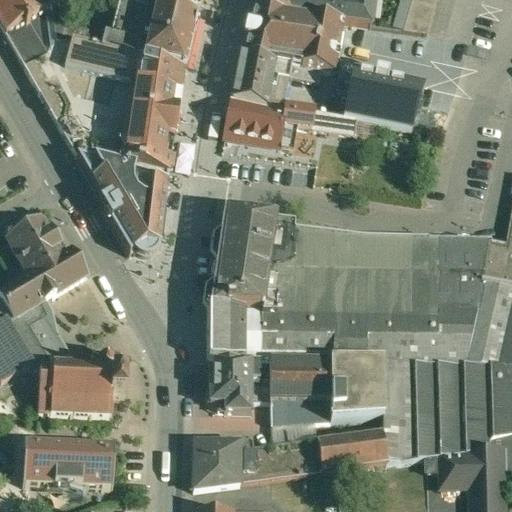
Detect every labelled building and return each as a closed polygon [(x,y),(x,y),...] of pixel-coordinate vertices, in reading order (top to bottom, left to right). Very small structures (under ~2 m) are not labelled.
[(12,0),(0,6),(0,33),(4,40),(69,5),(70,0),(12,0)] [(119,0),(147,9),(155,11),(196,22),(201,5),(199,4),(200,0),(119,0)] [(253,0),(250,15),(340,27),(370,31),(374,2),(359,0),(351,0),(351,7),(296,0),(295,0),(253,0)] [(402,34),(411,0),(399,0),(391,31),(402,34)] [(411,0),(402,34),(402,35),(426,38),(437,0),(411,0)] [(146,11),(119,4),(110,38),(140,46),(147,47),(155,11),(147,9),(146,11)] [(100,56),(60,46),(69,5),(4,40),(76,162),(122,174),(124,172),(166,184),(182,78),(141,68),(141,69),(140,69),(135,65),(100,56)] [(196,22),(155,11),(147,47),(143,63),(184,73),(196,22)] [(250,15),(250,16),(253,17),(252,23),(254,24),(252,31),(251,31),(251,34),(253,34),(251,43),(247,42),(242,60),(240,59),(240,61),(289,71),(290,71),(299,73),(330,79),(340,27),(250,15)] [(140,46),(110,38),(109,44),(138,52),(140,46)] [(109,44),(103,43),(100,56),(135,65),(138,52),(109,44)] [(240,61),(239,61),(231,105),(266,113),(283,114),(288,84),(290,71),(289,71),(240,61)] [(299,73),(290,71),(288,84),(296,85),(299,73)] [(352,75),(342,121),(353,124),(411,136),(422,90),(352,75)] [(283,117),(231,106),(223,144),(277,153),(281,131),(283,117)] [(342,121),(314,117),(284,113),(283,117),(281,131),(350,140),(353,124),(342,121)] [(166,184),(124,172),(122,174),(76,162),(101,206),(97,208),(128,260),(132,258),(136,262),(142,265),(147,265),(153,262),(156,258),(159,252),(167,184),(166,184)] [(273,222),(225,216),(212,309),(211,312),(477,315),(483,285),(511,289),(511,229),(508,251),(489,247),(488,253),(271,240),(273,222)] [(41,224),(6,244),(27,280),(62,259),(41,224)] [(27,280),(0,296),(0,301),(2,305),(13,324),(60,296),(85,281),(69,255),(27,280)] [(211,312),(209,312),(208,366),(249,367),(258,367),(268,367),(269,406),(329,406),(328,426),(380,423),(381,445),(385,470),(426,464),(427,464),(490,445),(511,439),(511,289),(483,285),(477,315),(211,312)] [(13,324),(2,305),(0,306),(0,386),(30,369),(34,375),(38,375),(38,374),(47,374),(48,371),(51,371),(51,369),(52,369),(29,330),(52,317),(51,315),(66,309),(60,296),(13,324)] [(90,372),(73,371),(73,370),(70,370),(70,371),(54,370),(54,369),(52,369),(51,369),(51,371),(48,371),(47,374),(38,374),(38,375),(37,419),(68,421),(68,422),(71,422),(71,421),(88,421),(88,422),(91,422),(91,421),(110,422),(111,402),(124,402),(125,379),(112,379),(112,363),(108,359),(90,358),(90,372)] [(249,367),(208,366),(208,393),(205,396),(205,404),(208,407),(208,409),(223,409),(223,418),(250,418),(249,408),(249,386),(249,385),(249,367)] [(268,367),(258,367),(257,386),(249,386),(249,408),(269,407),(269,406),(268,367)] [(329,406),(269,406),(269,407),(270,430),(328,426),(329,406)] [(380,423),(328,426),(331,445),(315,447),(315,445),(252,453),(251,446),(248,444),(241,444),(239,448),(239,490),(325,478),(348,475),(385,470),(381,445),(380,423)] [(511,439),(490,445),(491,455),(506,453),(506,473),(511,473),(511,439)] [(490,445),(427,464),(427,478),(440,478),(441,496),(470,495),(470,511),(507,511),(506,473),(506,453),(491,455),(490,445)] [(239,448),(192,447),(192,496),(239,490),(239,448)] [(113,451),(23,448),(22,492),(112,495),(113,451)] [(348,475),(325,478),(327,489),(350,486),(348,475)]
